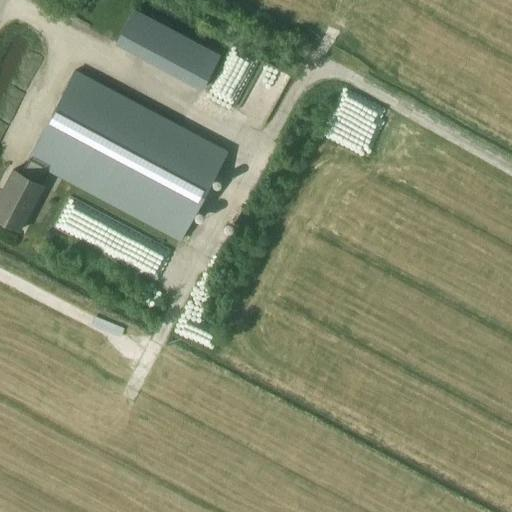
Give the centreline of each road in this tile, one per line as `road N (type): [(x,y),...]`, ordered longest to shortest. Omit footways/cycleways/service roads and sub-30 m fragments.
road 1 (track): [(272,135),(152,361),(0,274)]
road 2 (track): [(196,110),(258,141),(272,135),(309,76),(339,70),(511,163)]
